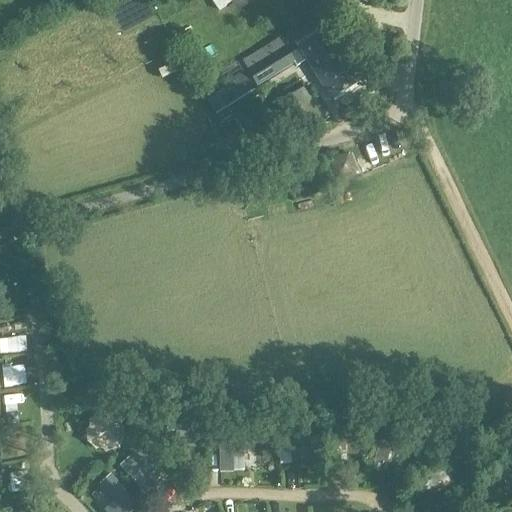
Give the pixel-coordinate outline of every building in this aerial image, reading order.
[(327,27),(297,46),(299,48),(288,55),(296,67),(307,60),(332,99),(361,81),(327,27)] [(219,120),(258,97),(243,73),(222,86),(224,90),(206,100),(219,120)] [(324,116),(306,87),(278,105),(292,126),(305,118),(309,125),(324,116)] [(160,406),(145,424),(183,492),(189,490),(195,488),(202,487),(209,486),(209,406),(160,406)] [(209,406),(209,486),(213,486),(281,487),(281,472),(275,406),(209,406)] [(300,407),(275,406),(281,472),(281,487),(323,487),(324,407),(300,407)] [(324,407),(323,487),(361,488),(386,408),(324,407)] [(386,408),(361,488),(387,491),(393,485),(427,409),(386,408)] [(511,410),(456,409),(455,439),(471,465),(503,452),(511,428),(511,410)] [(80,418),(63,419),(64,441),(81,440),(80,418)] [(145,424),(107,470),(157,511),(161,507),(165,503),(171,499),(177,495),(183,492),(145,424)] [(511,428),(503,452),(471,465),(485,501),(489,511),(501,511),(506,510),(504,506),(511,503),(511,428)] [(400,507),(399,510),(399,511),(458,511),(485,501),(471,465),(455,439),(425,450),(402,502),(401,504),(400,507)] [(99,464),(73,495),(76,498),(90,511),(155,511),(157,511),(107,470),(99,464)]
